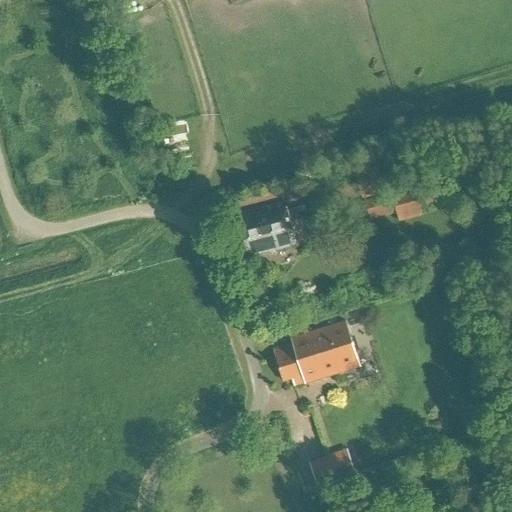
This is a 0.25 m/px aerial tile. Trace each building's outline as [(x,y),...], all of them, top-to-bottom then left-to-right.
[(380,169),(357,175),(363,198),(386,192),(380,169)] [(397,213),(399,222),(423,216),(416,189),(366,202),(371,220),(397,213)] [(241,215),(243,222),(239,223),(249,259),(297,246),(293,233),(323,225),(317,205),(295,211),(296,214),(288,216),(285,204),(241,215)] [(347,323),(292,340),(293,345),(274,351),(284,383),(293,380),(295,387),(305,384),(306,385),(361,367),(347,323)] [(335,469),(331,458),(311,465),(319,488),(356,475),(352,463),(335,469)]
